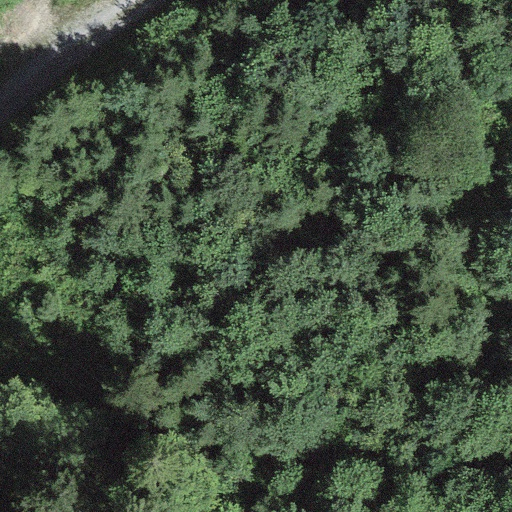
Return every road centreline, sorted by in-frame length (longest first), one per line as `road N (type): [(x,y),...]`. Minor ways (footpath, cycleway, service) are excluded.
road 1 (track): [(163,0),(0,127)]
road 2 (track): [(8,121),(44,0)]
